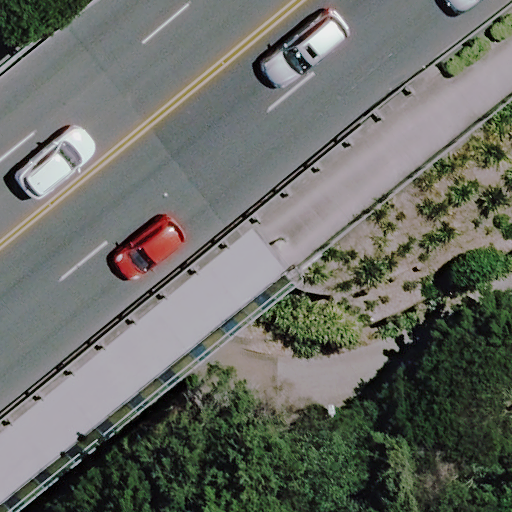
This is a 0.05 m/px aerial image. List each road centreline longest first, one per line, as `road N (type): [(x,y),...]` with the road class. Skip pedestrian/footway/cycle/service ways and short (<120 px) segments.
road 1 (primary): [(411,0),(0,330)]
road 2 (primary): [(0,158),(183,0)]
